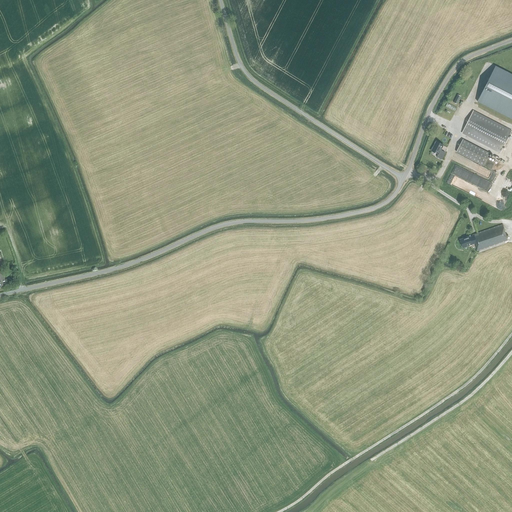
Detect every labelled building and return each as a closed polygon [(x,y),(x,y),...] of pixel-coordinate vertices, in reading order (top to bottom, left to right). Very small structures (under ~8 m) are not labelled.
[(477,103),(511,121),(511,77),(510,81),(493,72),(477,103)] [(511,131),(506,128),(473,111),(462,133),(500,153),(511,131)] [(490,154),(463,139),(456,152),(483,166),(490,154)] [(443,145),(436,141),(431,151),(438,154),(437,157),(442,160),(445,152),(441,150),(443,145)] [(455,165),(447,183),(471,193),(478,175),(455,165)] [(474,243),(477,252),(508,241),(502,224),(472,235),(472,236),(469,237),(469,236),(460,239),(463,248),(472,245),(472,244),(474,243)]
